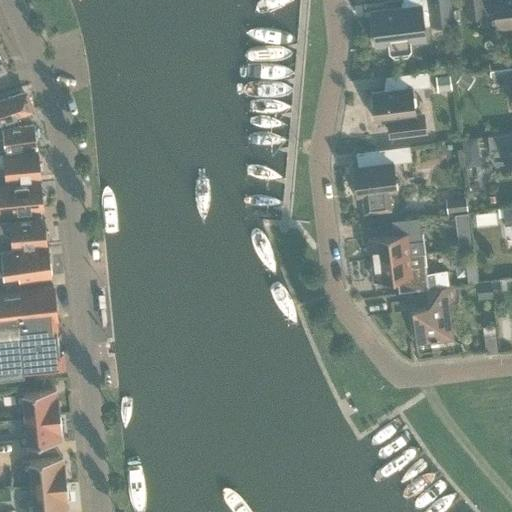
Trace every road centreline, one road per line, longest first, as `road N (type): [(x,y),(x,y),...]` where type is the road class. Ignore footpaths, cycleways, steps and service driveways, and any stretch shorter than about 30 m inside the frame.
road 1 (unclassified): [(100,511),(67,158),(53,100),(9,0)]
road 2 (residential): [(511,367),(402,380),(334,294),(318,164),(337,59),(332,0)]
road 3 (track): [(423,378),(446,422),(511,498)]
